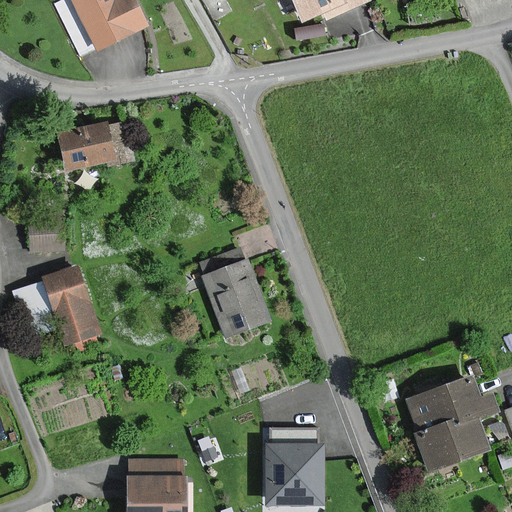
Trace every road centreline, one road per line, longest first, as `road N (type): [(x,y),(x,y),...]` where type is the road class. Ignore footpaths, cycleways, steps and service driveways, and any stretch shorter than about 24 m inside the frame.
road 1 (residential): [(234,80),(392,511)]
road 2 (residential): [(487,35),(234,80)]
road 3 (residential): [(0,72),(83,96),(234,80)]
